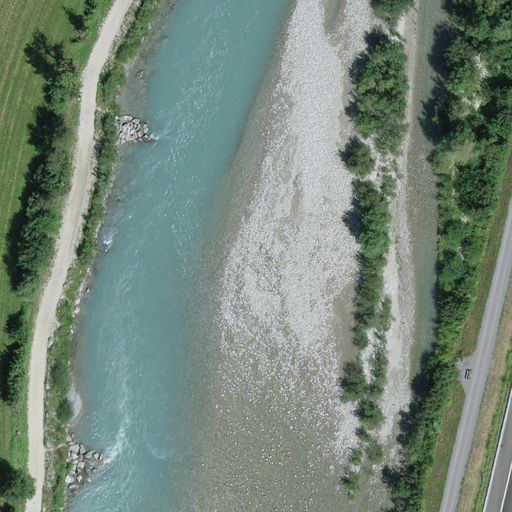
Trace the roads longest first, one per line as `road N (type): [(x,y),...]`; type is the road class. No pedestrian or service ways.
road 1 (track): [(35,511),(40,328),(72,222),(87,86),(129,0)]
road 2 (track): [(511,229),(446,511)]
